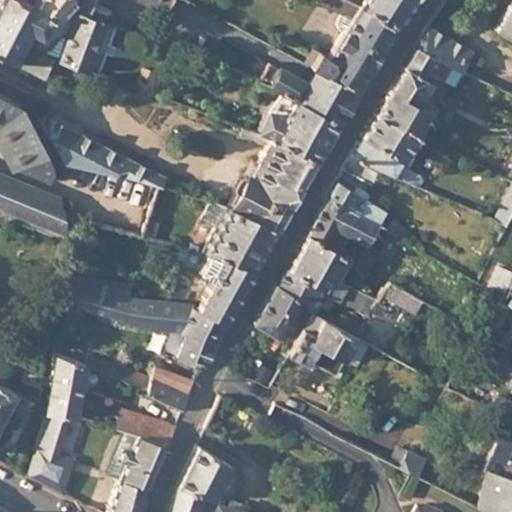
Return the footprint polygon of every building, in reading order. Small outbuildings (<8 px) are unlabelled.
[(0,0),(0,57),(14,64),(14,65),(15,62),(13,61),(21,47),(23,46),(50,19),(34,9),(18,0),(0,0)] [(37,3),(32,0),(18,0),(34,9),(37,3)] [(50,19),(67,0),(38,0),(37,3),(34,9),(50,19)] [(75,0),(67,10),(99,22),(106,0),(75,0)] [(355,90),(395,22),(348,0),(319,0),(329,5),(341,12),(336,20),(336,23),(337,25),(339,27),(341,29),(342,30),(330,53),(328,53),(328,55),(319,51),(318,52),(312,48),(307,57),(313,60),(309,66),(313,68),(355,90)] [(405,9),(410,0),(348,0),(395,22),(396,23),(405,9)] [(511,0),(494,28),(511,38),(511,0)] [(30,51),(51,58),(84,70),(103,23),(99,22),(67,10),(37,42),(30,51)] [(412,46),(415,47),(433,59),(454,71),(466,51),(425,25),(412,46)] [(337,120),(347,104),(305,82),(213,36),(200,60),(273,89),(281,92),(337,120)] [(433,59),(415,47),(387,90),(386,90),(374,112),(414,132),(431,103),(422,98),(432,83),(422,77),(425,71),(454,88),(462,76),(454,71),(433,59)] [(22,60),(21,67),(43,77),(51,58),(30,51),(22,60)] [(313,60),(307,57),(304,62),(304,63),(309,66),(313,60)] [(347,104),(355,90),(313,68),(305,82),(347,104)] [(22,104),(0,92),(0,129),(18,168),(48,180),(52,171),(50,160),(20,107),(22,104)] [(331,131),(337,120),(281,92),(273,102),(331,131)] [(315,158),(331,131),(273,102),(266,109),(255,131),(270,137),(271,136),(315,158)] [(414,132),(374,112),(357,137),(347,156),(378,170),(401,180),(407,170),(395,164),(398,158),(401,159),(416,133),(414,132)] [(45,117),(41,124),(60,159),(157,186),(163,176),(51,119),(50,120),(45,117)] [(276,226),(315,158),(271,136),(270,137),(255,131),(242,127),(239,135),(266,146),(250,176),(247,175),(245,178),(243,177),(238,179),(234,189),(234,193),(237,195),(230,207),(275,227),(276,226)] [(0,146),(12,171),(18,168),(0,129),(0,146)] [(378,170),(347,156),(340,168),(370,184),(378,170)] [(0,210),(65,237),(60,206),(59,198),(0,173),(0,210)] [(333,180),(325,196),(371,222),(375,225),(384,209),(333,180)] [(511,181),(494,221),(505,226),(511,212),(511,181)] [(325,196),(314,215),(345,234),(360,242),(371,222),(325,196)] [(275,227),(230,207),(226,205),(225,205),(201,249),(209,252),(252,269),(275,227)] [(314,215),(286,267),(320,286),(324,275),(335,280),(348,258),(354,261),(360,250),(342,239),(345,234),(314,215)] [(155,222),(147,219),(142,235),(151,238),(155,222)] [(366,245),(383,256),(395,236),(377,225),(366,245)] [(392,261),(403,241),(396,236),(395,236),(383,256),(392,261)] [(229,310),(252,269),(209,252),(199,270),(215,278),(204,297),(229,310)] [(320,286),(286,267),(284,266),(275,282),(300,295),(310,300),(305,308),(310,310),(323,289),(361,314),(356,325),(362,328),(378,299),(335,280),(324,275),(320,286)] [(498,296),(511,276),(494,266),(481,286),(498,296)] [(67,274),(63,303),(84,308),(84,310),(123,322),(127,300),(129,283),(67,274)] [(24,317),(35,319),(37,313),(47,284),(31,280),(24,317)] [(300,295),(275,282),(253,323),(256,325),(278,336),(296,303),(300,295)] [(55,285),(47,284),(37,313),(51,315),(58,286),(55,285)] [(310,300),(300,295),(296,303),(305,308),(310,300)] [(222,321),(229,310),(204,297),(197,308),(222,321)] [(176,330),(179,329),(190,306),(127,300),(123,322),(154,330),(176,330)] [(203,368),(222,321),(197,308),(190,306),(179,329),(193,336),(183,360),(203,368)] [(310,310),(286,353),(307,365),(311,358),(315,361),(314,362),(335,374),(344,359),(356,366),(367,344),(368,342),(357,336),(333,323),(310,310)] [(51,315),(37,313),(35,319),(33,327),(48,330),(51,315)] [(339,315),(333,323),(357,336),(362,328),(356,325),(339,315)] [(167,354),(183,360),(193,336),(179,329),(176,330),(167,354)] [(52,384),(45,411),(49,412),(64,415),(75,417),(85,365),(85,363),(84,362),(53,354),(52,384)] [(179,407),(186,394),(150,380),(115,365),(88,354),(84,362),(85,363),(85,365),(117,378),(141,392),(181,410),(182,408),(179,407)] [(0,355),(0,387),(30,403),(38,407),(44,377),(41,375),(0,355)] [(186,394),(193,381),(156,368),(150,380),(186,394)] [(0,387),(0,417),(6,406),(23,415),(30,403),(0,387)] [(504,414),(511,399),(498,394),(492,409),(504,414)] [(119,407),(114,428),(117,428),(136,435),(161,444),(165,445),(174,427),(119,407)] [(46,420),(27,477),(60,494),(70,460),(51,454),(64,415),(49,412),(46,420)] [(511,436),(497,432),(489,455),(510,462),(511,457),(511,436)] [(161,444),(136,435),(119,478),(115,488),(106,511),(137,511),(144,485),(161,444)] [(175,486),(168,511),(190,511),(196,496),(215,502),(225,500),(238,479),(236,470),(195,444),(175,486)] [(390,464),(416,477),(424,461),(399,448),(396,452),(390,464)] [(511,480),(487,472),(476,508),(484,511),(508,511),(511,504),(511,500),(511,480)] [(101,484),(115,488),(119,478),(105,473),(101,484)] [(210,509),(208,511),(292,511),(306,484),(287,474),(284,481),(277,477),(271,491),(288,500),(281,511),(233,511),(218,507),(210,509)] [(196,496),(190,511),(208,511),(210,509),(218,507),(215,502),(196,496)] [(429,511),(412,503),(407,511),(429,511)]
